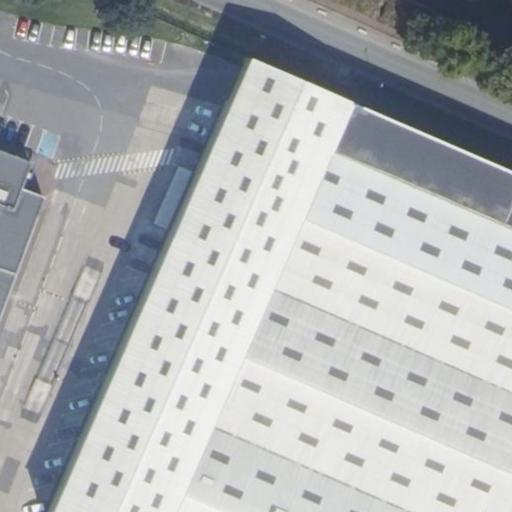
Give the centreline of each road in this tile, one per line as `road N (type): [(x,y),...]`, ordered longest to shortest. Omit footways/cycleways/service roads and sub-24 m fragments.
road 1 (unknown): [(0,109),(62,130),(79,157),(71,214),(0,423)]
road 2 (unclassified): [(236,0),(511,120)]
